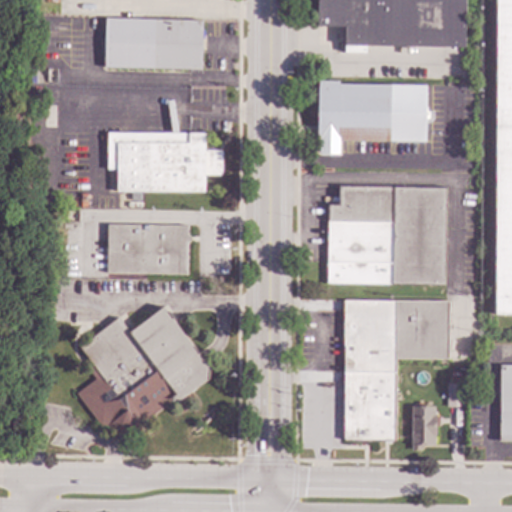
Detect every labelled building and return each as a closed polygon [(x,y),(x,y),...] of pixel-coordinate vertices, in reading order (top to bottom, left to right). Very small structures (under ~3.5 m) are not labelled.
[(464,0),(464,48),(365,46),(365,54),(345,54),(345,28),(316,28),(316,0),(464,0)] [(511,0),(511,315),(494,315),(495,0),(511,0)] [(202,21),(201,71),(103,68),(104,18),(202,21)] [(338,85),(425,87),(424,143),(336,141),(336,144),(316,144),(318,82),(338,82),(338,85)] [(204,151),(221,151),(220,176),(204,175),(204,193),(116,192),(116,171),(106,170),(106,134),(204,134),(204,151)] [(443,286),(326,284),(327,206),(338,206),(338,187),(445,188),(443,286)] [(140,202),(130,202),(130,194),(140,194),(140,202)] [(186,235),(191,240),(186,244),(185,275),(105,274),(106,225),(186,226),(186,235)] [(447,360),(394,360),(394,442),(342,442),(342,301),(447,301),(447,360)] [(209,369),(207,380),(179,402),(171,401),(143,422),(142,432),(131,440),(115,439),(106,428),(99,427),(75,394),(94,380),(83,364),(88,361),(78,348),(117,318),(129,334),(163,308),(209,369)] [(511,441),(498,441),(498,366),(511,366),(511,441)] [(462,408),(445,408),(445,384),(462,384),(462,408)] [(434,417),(438,417),(438,427),(435,427),(435,437),(433,437),(433,447),(420,447),(420,452),(411,452),(411,447),(410,446),(411,407),(434,407),(434,417)]
